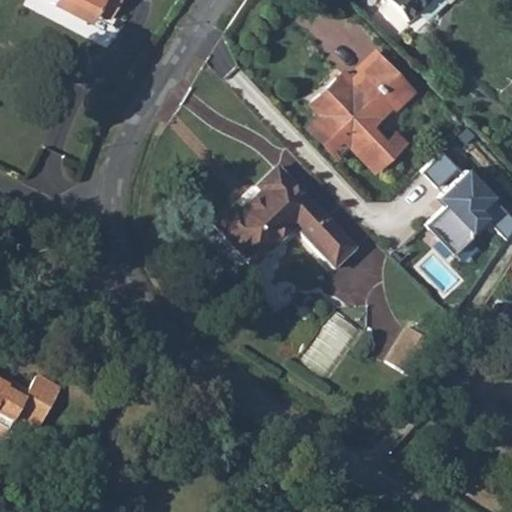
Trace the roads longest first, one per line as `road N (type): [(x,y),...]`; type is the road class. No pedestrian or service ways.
road 1 (residential): [(99,247),(134,328),(164,359),(409,511)]
road 2 (residential): [(210,0),(122,130),(102,179),(99,247)]
